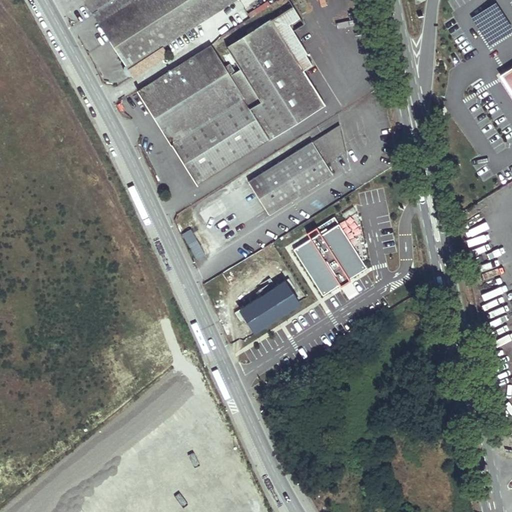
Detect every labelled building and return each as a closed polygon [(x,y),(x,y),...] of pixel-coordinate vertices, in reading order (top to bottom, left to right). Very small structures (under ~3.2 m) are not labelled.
[(84,0),(93,13),(112,0),(84,0)] [(165,44),(195,24),(179,0),(112,0),(93,13),(133,75),(167,54),(163,48),(166,46),(165,44)] [(217,10),(210,0),(179,0),(195,24),(217,10)] [(210,0),(217,10),(232,0),(210,0)] [(511,23),(497,0),(493,0),(469,15),(487,44),(511,29),(511,23)] [(300,16),(292,4),(261,24),(259,22),(247,30),(249,32),(236,40),(234,38),(230,41),(232,43),(227,46),(261,100),(250,108),(243,97),(230,76),(235,72),(229,63),(224,66),(210,44),(138,90),(197,184),(270,138),(325,103),(303,69),(312,64),(306,54),(308,52),(290,23),(300,16)] [(511,67),(501,74),(511,91),(511,67)] [(262,172),(282,204),(333,173),(313,141),(262,172)] [(414,233),(391,199),(363,218),(367,224),(353,234),(360,244),(370,237),(381,254),(414,233)] [(289,242),(320,295),(367,268),(337,215),(289,242)] [(183,232),(195,259),(204,255),(193,228),(183,232)] [(227,275),(265,253),(261,246),(224,270),(227,275)] [(271,262),(265,253),(227,275),(233,284),(271,262)] [(285,280),(240,308),(254,331),(299,303),(285,280)]
